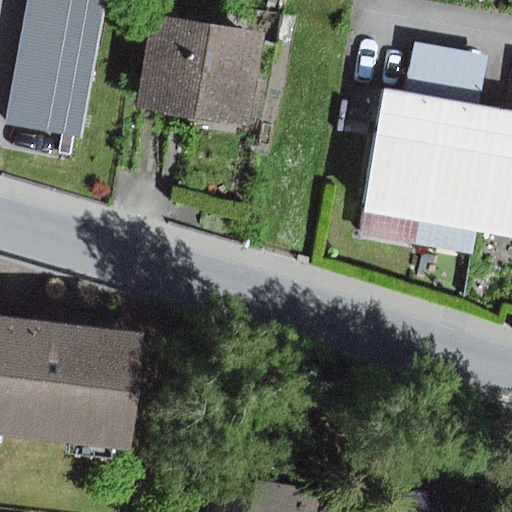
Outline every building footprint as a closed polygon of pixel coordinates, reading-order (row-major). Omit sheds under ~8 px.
[(100,0),(21,0),(0,116),(0,123),(76,137),(100,0)] [(255,29),(143,12),(128,105),(240,123),(255,29)] [(492,57),(418,44),(410,94),(441,100),(484,107),(492,57)] [(419,224),(441,100),(410,94),(382,89),(361,213),(419,224)] [(478,234),(500,110),(484,107),(441,100),(419,224),(478,234)] [(511,239),(511,112),(500,110),(478,234),(511,239)] [(0,433),(114,446),(128,327),(0,312),(0,433)] [(325,511),(329,492),(219,475),(213,511),(325,511)]
